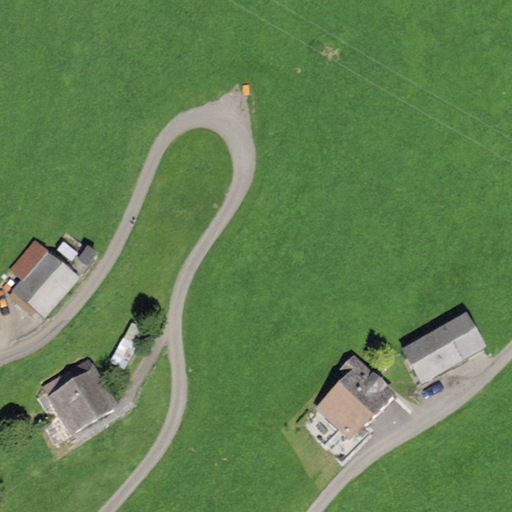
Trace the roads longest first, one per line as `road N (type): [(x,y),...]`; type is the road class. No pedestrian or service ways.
road 1 (unclassified): [(107,511),(173,428),(183,283),(244,174),(235,131),(207,117),(174,127),(104,270),(67,318),(24,350)]
road 2 (track): [(316,511),(376,454),(511,351)]
